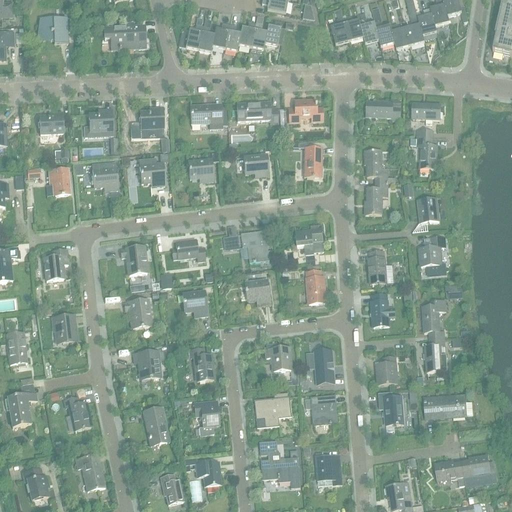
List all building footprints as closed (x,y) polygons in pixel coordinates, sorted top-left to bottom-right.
[(0,0),(0,18),(13,18),(12,3),(2,4),(1,0),(0,0)] [(287,3),(270,0),(262,0),(261,6),(268,7),(267,12),(285,16),(287,3)] [(437,8),(430,10),(430,11),(430,10),(435,28),(449,25),(448,19),(443,0),(436,2),(437,8)] [(444,0),(443,0),(448,19),(462,15),(457,0),(444,0)] [(412,28),(406,30),(410,48),(425,45),(423,38),(418,20),(414,4),(407,6),(411,22),(410,22),(412,28)] [(511,5),(503,4),(493,53),(510,57),(511,57),(511,5)] [(425,18),(418,20),(423,38),(437,35),(435,28),(430,10),(430,11),(430,10),(423,12),(425,18)] [(350,17),(344,19),(350,44),(363,41),(364,40),(359,22),(352,24),(350,17)] [(67,34),(70,34),(69,20),(53,21),(53,19),(39,20),(36,43),(53,42),(54,47),(68,46),(67,34)] [(350,44),(344,19),(336,21),(338,27),(331,29),(336,48),(350,44)] [(366,20),(359,22),(364,40),(363,41),(365,47),(379,43),(380,43),(375,24),(367,26),(366,20)] [(264,46),(277,48),(281,24),(274,23),(273,28),(267,27),(266,34),(264,46)] [(381,23),(375,24),(380,43),(379,43),(381,50),(395,46),(390,27),(391,27),(383,29),(381,23)] [(240,36),(238,47),(250,50),(255,25),(248,24),(247,30),(241,29),(240,35),(240,36)] [(211,49),(224,51),(229,27),(221,25),(220,32),(215,31),(211,49)] [(255,25),(250,50),(263,52),(264,46),(266,34),(261,33),(262,27),(255,25)] [(397,25),(391,27),(390,27),(395,46),(396,52),(410,48),(406,30),(399,32),(397,25)] [(178,49),(185,50),(197,53),(202,28),(195,27),(194,33),(188,32),(187,37),(181,36),(178,49)] [(229,27),(224,51),(236,54),(238,47),(240,36),(240,35),(239,36),(234,35),(235,28),(229,27)] [(111,52),(145,50),(144,28),(103,30),(104,41),(110,41),(111,52)] [(202,28),(197,53),(210,55),(211,49),(215,31),(213,37),(208,36),(209,30),(202,28)] [(5,46),(14,46),(14,34),(5,35),(0,35),(0,63),(5,63),(5,46)] [(299,119),(311,119),(311,123),(323,123),(322,110),(316,110),(316,103),(306,103),(306,101),(302,101),(302,103),(294,103),(294,111),(288,111),(289,124),(299,124),(299,119)] [(400,122),(400,103),(393,102),(393,104),(386,104),(386,101),(379,101),(379,104),(367,103),(366,119),(391,120),(391,122),(400,122)] [(270,126),(278,126),(277,109),(270,110),(270,104),(237,106),(237,123),(270,122),(270,126)] [(412,121),(426,121),(426,125),(432,125),(432,121),(439,122),(440,106),(426,106),(422,106),(412,105),(412,121)] [(210,131),(222,131),(221,107),(190,108),(191,127),(210,126),(210,131)] [(140,131),(163,130),(162,109),(155,109),(155,113),(139,114),(140,131)] [(89,129),(84,130),(85,140),(113,138),(112,133),(111,112),(104,112),(104,116),(88,116),(89,129)] [(49,118),(39,119),(40,136),(63,135),(62,114),(54,114),(54,115),(49,115),(49,118)] [(417,133),(417,140),(432,141),(432,133),(417,133)] [(169,154),(169,140),(161,140),(161,154),(169,154)] [(417,140),(416,148),(420,148),(420,171),(436,171),(437,148),(432,148),(432,141),(417,140)] [(293,145),(293,149),(305,150),(304,179),(321,179),(322,150),(308,150),(308,144),(298,145),(298,146),(293,145)] [(208,154),(209,162),(187,164),(189,181),(204,179),(205,183),(213,183),(211,163),(218,163),(217,153),(208,154)] [(381,153),(365,153),(365,162),(367,162),(367,179),(376,179),(376,185),(387,185),(387,171),(381,171),(381,153)] [(260,179),(268,178),(266,157),(243,159),(245,176),(260,175),(260,179)] [(155,161),(139,162),(141,185),(156,184),(156,188),(164,187),(162,166),(155,167),(155,161)] [(115,164),(91,166),(93,189),(109,188),(109,192),(117,191),(115,164)] [(54,197),(69,196),(68,170),(50,171),(51,177),(48,177),(48,185),(53,185),(54,197)] [(39,171),(27,172),(28,180),(40,179),(39,171)] [(367,208),(365,208),(365,217),(381,217),(381,199),(387,199),(387,185),(376,185),(376,191),(367,191),(367,208)] [(436,200),(418,202),(420,226),(439,224),(436,200)] [(313,254),(324,253),(322,226),(311,228),(311,232),(295,233),(297,249),(305,249),(306,257),(314,256),(313,254)] [(250,264),(269,262),(266,232),(241,235),(243,250),(248,249),(250,264)] [(238,238),(223,240),(224,244),(227,243),(228,252),(240,251),(238,238)] [(431,249),(418,250),(420,269),(427,268),(428,276),(445,275),(444,266),(441,266),(440,249),(445,249),(444,239),(431,240),(431,249)] [(197,263),(205,262),(203,249),(197,250),(196,242),(176,244),(177,250),(172,251),(173,261),(178,260),(178,261),(197,258),(197,263)] [(129,277),(147,275),(144,248),(126,251),(120,252),(121,259),(127,259),(129,277)] [(49,260),(44,261),(47,283),(64,281),(62,267),(69,266),(68,258),(61,259),(59,259),(58,252),(48,254),(49,260)] [(9,261),(19,260),(19,253),(0,255),(0,285),(12,284),(9,261)] [(369,261),(368,261),(370,286),(393,284),(393,277),(386,277),(384,260),(384,254),(369,255),(369,261)] [(314,257),(306,258),(307,266),(315,266),(314,257)] [(308,306),(326,305),(324,279),(321,279),(321,273),(306,274),(306,280),(308,306)] [(170,276),(160,277),(161,291),(172,290),(170,276)] [(263,307),(271,306),(268,282),(245,285),(248,303),(262,301),(263,307)] [(143,286),(129,288),(130,294),(144,293),(143,286)] [(173,291),(161,292),(162,299),(174,297),(173,291)] [(199,318),(207,317),(204,293),(182,296),(184,313),(199,312),(199,318)] [(394,311),(388,311),(388,303),(387,303),(387,296),(372,298),(373,304),(372,304),(374,329),(389,328),(389,320),(395,320),(394,311)] [(132,330),(150,328),(147,302),(129,304),(124,305),(125,312),(130,312),(132,330)] [(429,334),(429,342),(444,341),(444,333),(439,333),(438,313),(446,313),(445,302),(431,303),(431,308),(422,308),(424,335),(429,334)] [(72,316),(52,318),(53,332),(55,331),(56,344),(76,342),(74,322),(74,316),(72,316)] [(23,335),(6,337),(9,367),(18,366),(18,368),(25,368),(25,365),(26,365),(23,335)] [(430,347),(425,348),(427,374),(442,373),(442,372),(447,372),(446,356),(441,356),(440,347),(445,347),(444,341),(429,342),(430,347)] [(211,365),(212,365),(211,357),(203,357),(203,350),(189,352),(190,359),(194,359),(196,383),(212,382),(211,365)] [(273,374),(291,372),(289,350),(265,352),(266,359),(272,359),(273,374)] [(141,381),(158,379),(156,353),(132,355),(133,365),(139,364),(141,381)] [(314,355),(306,355),(307,370),(315,369),(317,387),(334,386),(331,353),(314,355)] [(378,387),(397,386),(396,366),(395,366),(395,359),(383,360),(384,366),(376,367),(378,387)] [(258,429),(279,427),(278,420),(290,418),(288,399),(287,394),(273,395),(274,401),(255,403),(258,429)] [(390,394),(378,395),(379,408),(385,407),(386,428),(403,426),(401,399),(391,400),(390,394)] [(7,401),(4,401),(6,412),(9,412),(11,423),(12,430),(20,429),(31,427),(27,404),(37,403),(36,396),(7,401)] [(464,397),(424,400),(425,421),(466,418),(466,417),(472,416),(471,404),(465,404),(464,397)] [(335,398),(311,400),(311,401),(312,410),(313,426),(337,425),(336,415),(335,415),(334,411),(336,411),(335,398)] [(75,433),(91,429),(87,414),(88,413),(86,405),(79,406),(77,399),(64,402),(66,409),(69,409),(75,433)] [(201,417),(202,429),(198,429),(199,437),(213,435),(212,429),(219,428),(216,402),(193,405),(194,418),(201,417)] [(161,409),(142,413),(149,444),(159,442),(159,446),(168,444),(161,409)] [(276,444),(259,445),(260,457),(269,456),(277,455),(276,444)] [(269,462),(260,463),(262,481),(278,480),(278,484),(290,483),(291,491),(300,490),(297,460),(279,461),(279,455),(277,455),(269,456),(269,462)] [(87,493),(105,489),(98,456),(76,461),(78,470),(82,470),(87,493)] [(340,457),(315,459),(318,489),(342,487),(340,457)] [(472,462),(461,464),(464,479),(465,487),(465,488),(492,483),(487,458),(472,460),(472,462)] [(196,460),(184,461),(184,467),(189,467),(195,466),(196,480),(202,479),(203,489),(221,487),(218,464),(197,466),(196,460)] [(437,484),(458,481),(459,488),(465,487),(464,479),(461,464),(450,466),(449,464),(434,467),(437,484)] [(45,490),(48,489),(46,477),(42,478),(40,470),(22,474),(24,483),(27,483),(31,503),(48,499),(45,490)] [(168,507),(183,503),(178,482),(174,483),(173,476),(160,479),(163,493),(165,492),(168,507)] [(402,486),(386,488),(388,498),(389,497),(391,511),(422,511),(422,508),(412,509),(410,497),(404,498),(402,486)]
